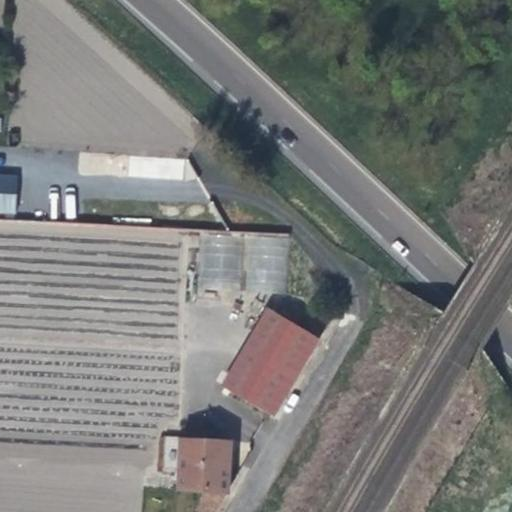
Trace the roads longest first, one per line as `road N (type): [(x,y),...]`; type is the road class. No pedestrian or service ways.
road 1 (motorway): [(150,0),(511,337)]
road 2 (residential): [(355,308),(237,511)]
road 3 (unknown): [(355,308),(345,280),(211,157)]
